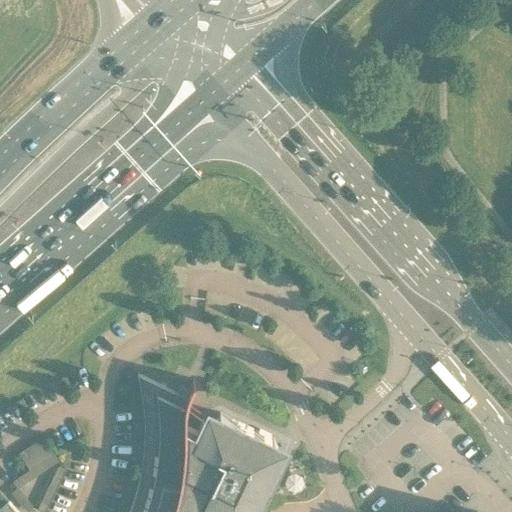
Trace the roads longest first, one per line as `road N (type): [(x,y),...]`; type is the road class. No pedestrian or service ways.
road 1 (tertiary): [(511,367),(248,61)]
road 2 (tertiary): [(207,95),(404,319)]
road 3 (residential): [(318,445),(282,381),(214,336),(157,334),(120,357),(101,394)]
road 4 (unknown): [(51,243),(77,184),(159,97),(179,59),(187,0)]
road 5 (trunk): [(0,288),(207,95)]
road 6 (trunk): [(147,22),(0,157)]
road 7 (tertiary): [(404,319),(511,442)]
road 8 (unclassified): [(404,319),(391,377),(318,445)]
road 9 (residential): [(101,394),(101,447),(83,511)]
